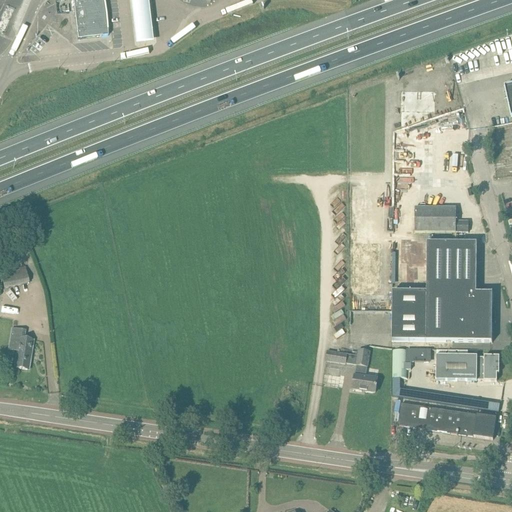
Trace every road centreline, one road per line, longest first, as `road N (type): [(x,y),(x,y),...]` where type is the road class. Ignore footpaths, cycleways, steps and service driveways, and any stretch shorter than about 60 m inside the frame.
road 1 (motorway): [(0,190),(500,0)]
road 2 (motorway): [(414,0),(0,158)]
road 3 (tertiary): [(433,471),(0,408)]
road 4 (unclassified): [(511,285),(472,149)]
